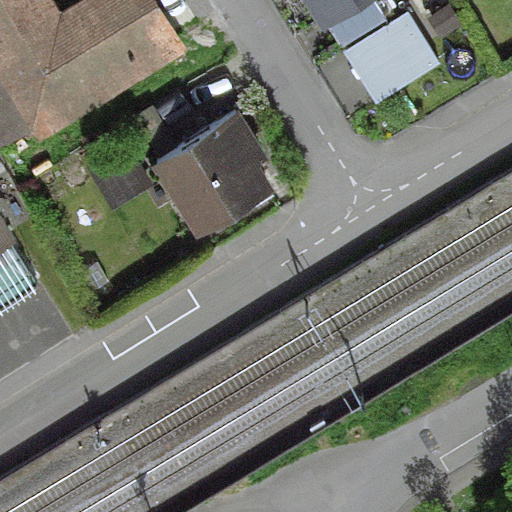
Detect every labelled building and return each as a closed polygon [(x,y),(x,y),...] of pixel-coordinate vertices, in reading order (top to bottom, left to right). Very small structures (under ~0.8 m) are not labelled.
[(0,0),(0,136),(190,20),(177,0),(68,0),(50,11),(42,0),(0,0)] [(306,0),(318,18),(325,13),(340,37),(332,42),(334,44),(385,12),(377,0),(306,0)] [(392,39),(414,73),(433,61),(412,26),(392,39)] [(235,87),(219,61),(131,115),(147,141),(235,87)] [(242,153),(253,146),(230,109),(151,158),(195,228),(262,186),(242,153)] [(143,179),(123,146),(87,168),(108,201),(143,179)] [(0,301),(31,282),(0,233),(0,301)]
